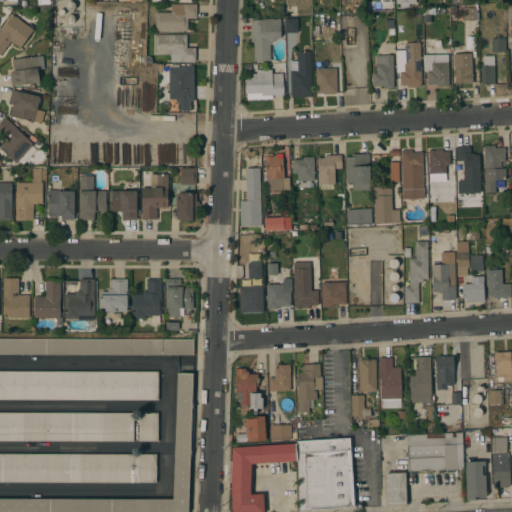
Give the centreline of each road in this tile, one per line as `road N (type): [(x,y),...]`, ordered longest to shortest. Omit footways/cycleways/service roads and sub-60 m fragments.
road 1 (residential): [(208,511),(226,0)]
road 2 (residential): [(511,323),(217,343)]
road 3 (residential): [(511,113),(222,129)]
road 4 (residential): [(218,249),(0,249)]
